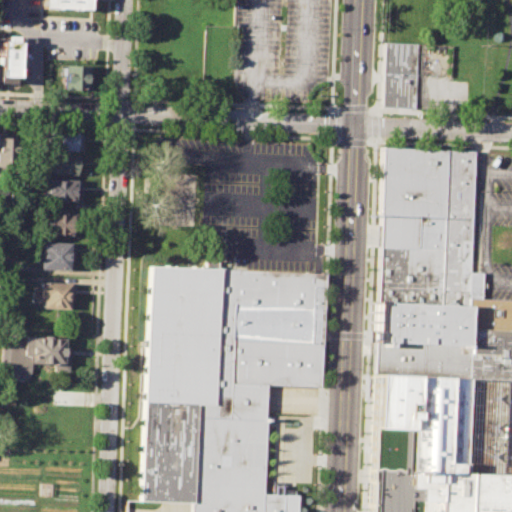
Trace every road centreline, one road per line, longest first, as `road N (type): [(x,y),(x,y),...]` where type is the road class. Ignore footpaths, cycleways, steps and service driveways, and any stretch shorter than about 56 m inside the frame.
road 1 (residential): [(122,0),(102,511)]
road 2 (secondary): [(357,126),(342,511)]
road 3 (residential): [(0,108),(357,126)]
road 4 (residential): [(357,126),(511,132)]
road 5 (secondary): [(361,0),(357,126)]
